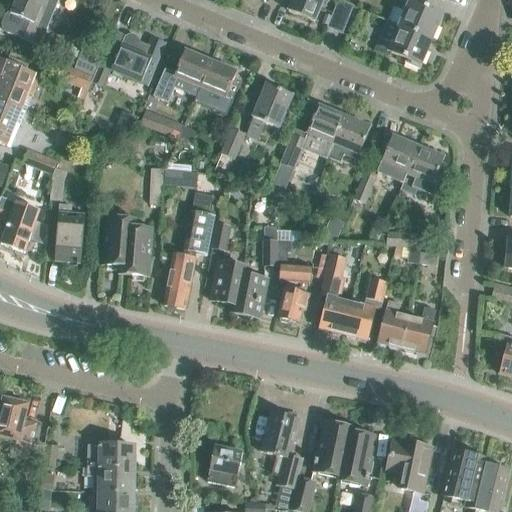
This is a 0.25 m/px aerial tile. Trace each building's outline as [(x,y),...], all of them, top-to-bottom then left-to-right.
[(58,0),(15,0),(10,14),(9,14),(5,16),(2,25),(2,29),(5,33),(7,33),(40,47),(59,0),(58,0)] [(112,0),(103,0),(97,18),(109,23),(117,2),(112,0)] [(291,0),(286,12),(312,23),(321,0),(291,0)] [(339,1),(327,28),(342,34),(354,7),(339,1)] [(431,41),(443,15),(410,1),(405,13),(393,8),(387,22),(431,41)] [(419,70),(431,41),(387,22),(374,52),(389,58),(391,54),(406,60),(404,64),(419,70)] [(105,50),(91,84),(103,89),(110,71),(142,84),(145,75),(151,78),(165,43),(153,38),(149,47),(140,43),(139,39),(136,36),(132,35),(129,35),(125,37),(121,46),(120,46),(117,55),(105,50)] [(93,78),(101,57),(82,50),(74,70),(93,78)] [(165,71),(154,97),(167,103),(173,88),(195,97),(199,88),(210,62),(184,51),(174,74),(165,71)] [(0,61),(0,102),(19,110),(26,94),(32,96),(39,78),(0,61)] [(210,62),(199,88),(225,99),(236,73),(210,62)] [(57,81),(87,92),(92,78),(62,67),(57,81)] [(258,142),(261,133),(265,125),(277,130),(291,96),(265,85),(251,119),(253,120),(249,128),(245,137),(258,142)] [(19,110),(0,102),(0,144),(3,146),(9,149),(25,112),(19,110)] [(303,151),(326,160),(327,159),(344,118),(318,107),(306,135),(294,130),(271,185),(273,195),(283,194),(293,171),(294,171),(303,151)] [(137,118),(122,112),(112,136),(127,142),(137,118)] [(152,130),(156,118),(145,114),(141,125),(152,130)] [(327,159),(340,164),(343,157),(355,162),(369,129),(344,118),(327,159)] [(178,139),(182,128),(173,125),(169,136),(178,139)] [(196,134),(182,128),(178,139),(192,145),(196,134)] [(234,162),(245,136),(230,130),(220,156),(234,162)] [(418,148),(392,137),(376,175),(376,176),(386,180),(389,171),(393,172),(392,175),(403,179),(404,177),(406,178),(418,148)] [(432,186),(444,159),(418,148),(406,178),(402,185),(433,199),(437,188),(432,186)] [(51,177),(54,169),(56,163),(27,151),(21,165),(51,177)] [(65,173),(54,169),(51,177),(48,204),(60,204),(61,179),(65,173)] [(161,207),(163,171),(151,171),(149,206),(161,207)] [(164,186),(180,187),(181,173),(165,172),(164,186)] [(365,205),(376,180),(363,174),(353,200),(365,205)] [(0,197),(0,198),(0,212),(11,216),(9,220),(0,245),(24,254),(29,241),(43,246),(47,235),(33,230),(40,212),(20,205),(0,197)] [(191,212),(183,252),(196,254),(206,256),(213,217),(216,201),(195,197),(192,213),(191,212)] [(59,206),(54,263),(79,265),(83,217),(71,216),(71,207),(59,206)] [(106,218),(102,266),(119,268),(119,276),(125,277),(148,279),(152,230),(136,229),(136,221),(129,220),(106,218)] [(319,245),(322,246),(326,246),(334,247),(344,224),(330,219),(319,245)] [(224,251),(230,228),(216,226),(212,248),(224,251)] [(266,228),(265,238),(283,241),(285,231),(266,228)] [(386,248),(395,248),(418,250),(418,249),(419,235),(387,233),(387,236),(380,236),(375,248),(386,248)] [(277,264),(279,243),(277,242),(262,242),(262,268),(277,269),(277,264)] [(291,244),(279,243),(277,264),(286,264),(286,251),(291,251),(291,244)] [(419,266),(421,253),(420,253),(418,250),(395,248),(394,254),(392,264),(399,264),(401,255),(408,255),(406,265),(419,266)] [(161,255),(161,271),(170,271),(163,307),(185,311),(195,260),(196,254),(183,252),(183,257),(173,255),(173,257),(161,255)] [(421,253),(419,266),(436,268),(437,255),(421,253)] [(319,330),(343,336),(351,303),(336,299),(346,260),(331,256),(330,260),(324,282),(324,283),(330,285),(319,330)] [(330,260),(320,259),(315,280),(324,282),(330,260)] [(235,307),(243,267),(218,262),(210,302),(235,307)] [(310,284),(311,269),(281,266),(280,282),(310,284)] [(258,319),(267,279),(244,274),(245,267),(243,267),(235,307),(234,314),(258,319)] [(367,342),(375,310),(380,311),(387,284),(370,279),(363,306),(351,303),(343,336),(367,342)] [(285,289),(277,319),(299,325),(303,311),(305,311),(309,295),(305,294),(306,290),(295,287),(293,291),(285,289)] [(377,344),(400,350),(409,318),(398,315),(400,306),(388,303),(385,311),(377,344)] [(420,321),(409,318),(400,350),(424,356),(435,312),(423,309),(420,321)] [(511,338),(499,335),(494,356),(503,358),(499,375),(511,378),(511,338)] [(3,400),(0,409),(0,438),(18,443),(16,449),(17,449),(16,452),(29,456),(36,430),(23,427),(29,407),(3,400)] [(304,463),(292,460),(295,448),(292,447),(299,419),(291,417),(291,420),(273,415),(263,456),(278,460),(274,477),(281,479),(278,488),(296,493),(300,480),(304,463)] [(315,467),(313,473),(340,478),(350,433),(351,429),(327,424),(320,453),(318,452),(316,461),(315,461),(314,466),(315,467)] [(340,482),(366,488),(368,481),(369,481),(370,476),(369,476),(371,467),(370,466),(376,438),(350,433),(340,478),(340,482)] [(394,444),(388,472),(403,476),(400,490),(412,493),(414,493),(421,495),(422,495),(432,451),(400,443),(400,445),(394,444)] [(87,468),(134,469),(134,448),(88,447),(87,468)] [(242,455),(214,449),(213,456),(210,456),(208,465),(211,465),(209,472),(210,472),(207,484),(234,490),(237,478),(242,455)] [(455,453),(443,499),(466,504),(464,511),(465,511),(496,511),(507,472),(485,467),(487,461),(455,453)] [(27,463),(29,456),(22,454),(20,462),(27,463)] [(55,469),(56,455),(43,455),(42,468),(55,469)] [(114,492),(114,497),(133,497),(134,469),(87,468),(87,479),(93,479),(92,492),(114,492)] [(41,477),(40,477),(40,492),(40,493),(51,493),(51,492),(50,492),(51,480),(41,479),(41,477)] [(300,480),(296,493),(291,511),(309,511),(316,484),(300,480)] [(194,493),(193,497),(196,501),(201,501),(204,499),(205,494),(202,491),(198,490),(194,493)] [(86,511),(132,511),(133,497),(114,497),(114,492),(92,492),(92,510),(86,510),(86,511)] [(51,493),(40,493),(38,511),(49,511),(51,493)] [(372,511),(375,500),(375,499),(355,495),(351,511),(372,511)]
